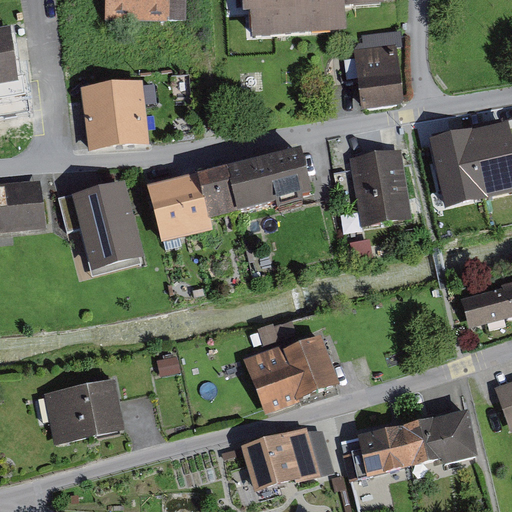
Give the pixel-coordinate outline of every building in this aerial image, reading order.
[(187,0),(110,0),(110,25),(186,27),(187,0)] [(232,0),(233,3),(241,3),(242,27),(248,26),(249,41),(312,38),(312,30),(351,28),(350,14),(363,13),(363,9),(387,8),(386,0),(232,0)] [(369,41),(371,51),(406,46),(404,36),(369,41)] [(0,88),(23,85),(16,38),(0,40),(0,88)] [(402,53),(357,60),(365,110),(402,104),(408,94),(402,53)] [(146,88),(86,96),(93,154),(154,147),(146,88)] [(511,121),(423,149),(433,182),(451,177),(452,182),(511,163),(511,121)] [(240,212),(316,194),(306,153),(230,172),(240,212)] [(406,155),(354,163),(365,232),(417,224),(406,155)] [(230,172),(201,179),(210,219),(240,212),(230,172)] [(201,179),(154,190),(165,240),(213,228),(210,219),(201,179)] [(0,233),(49,229),(45,187),(0,191),(0,233)] [(100,209),(69,216),(74,239),(88,236),(95,266),(114,262),(115,267),(140,260),(127,206),(101,213),(100,209)] [(369,245),(356,247),(360,266),(373,263),(369,245)] [(511,287),(465,300),(473,332),(511,320),(511,287)] [(277,328),(264,332),(268,344),(290,337),(287,327),(278,330),(277,328)] [(282,351),(252,361),(270,411),(340,386),(322,338),(286,351),(287,353),(283,355),(282,351)] [(181,361),(163,364),(166,377),(184,373),(181,361)] [(117,384),(42,399),(48,426),(54,424),(58,447),(83,442),(82,438),(127,429),(117,384)] [(511,384),(498,389),(511,427),(511,384)] [(481,457),(471,415),(418,428),(426,462),(445,458),(447,465),(481,457)] [(418,428),(361,441),(369,475),(426,462),(418,428)] [(240,461),(228,465),(238,497),(293,480),(295,485),(324,477),(312,439),(305,435),(248,451),(247,449),(237,452),(240,461)]
